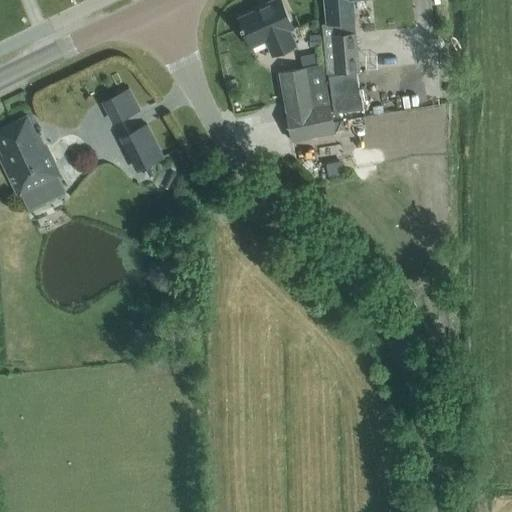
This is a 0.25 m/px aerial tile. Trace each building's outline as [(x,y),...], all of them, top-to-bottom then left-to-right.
[(296,45),(289,30),(293,28),(280,0),(272,0),(263,4),(264,6),(238,18),(251,47),(266,40),(272,55),(296,45)] [(322,24),(327,73),(359,70),(352,0),(324,0),(326,23),(322,24)] [(319,36),(308,37),(309,49),(320,48),(319,36)] [(318,52),(300,56),(303,68),(320,65),(318,52)] [(324,72),(324,70),(322,64),(320,65),(303,68),(280,72),(292,140),(335,132),(324,72)] [(333,113),(361,108),(356,71),(328,75),(333,113)] [(140,128),(133,114),(141,111),(129,88),(100,103),(135,173),(165,158),(148,125),(140,128)] [(36,134),(27,115),(0,128),(0,147),(3,155),(0,156),(19,196),(60,177),(40,132),(36,134)]
